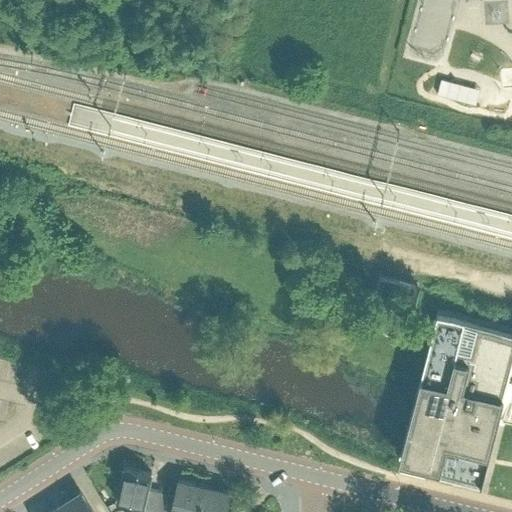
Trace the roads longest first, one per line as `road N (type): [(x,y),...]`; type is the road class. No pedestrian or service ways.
road 1 (tertiary): [(0,498),(117,430),(323,477)]
road 2 (tertiary): [(460,511),(323,477)]
road 3 (track): [(392,255),(511,286)]
